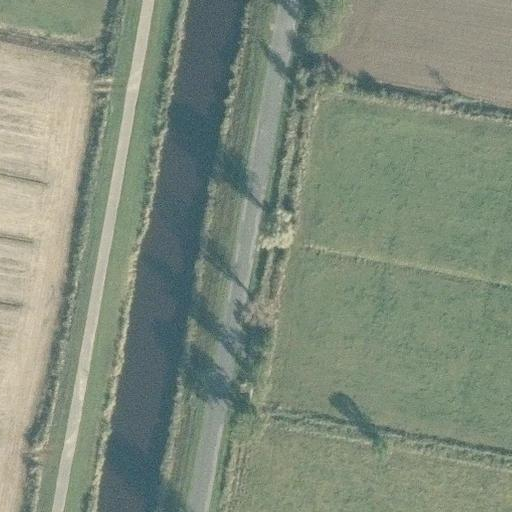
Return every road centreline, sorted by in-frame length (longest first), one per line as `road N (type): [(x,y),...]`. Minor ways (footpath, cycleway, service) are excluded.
road 1 (tertiary): [(198,511),(290,0)]
road 2 (track): [(54,511),(145,0)]
